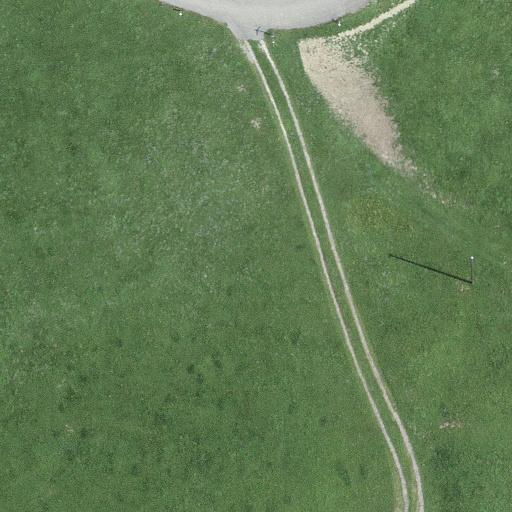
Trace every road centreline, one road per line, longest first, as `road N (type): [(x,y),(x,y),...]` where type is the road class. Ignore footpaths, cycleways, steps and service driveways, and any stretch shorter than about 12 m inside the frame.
road 1 (track): [(414,511),(295,131),(244,11)]
road 2 (unclassified): [(206,0),(244,11),(295,11),(332,0)]
